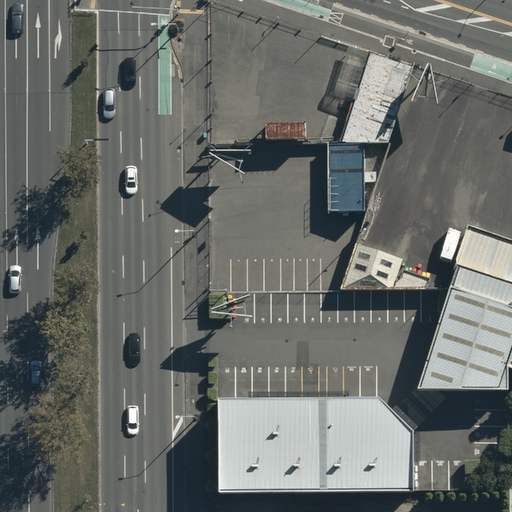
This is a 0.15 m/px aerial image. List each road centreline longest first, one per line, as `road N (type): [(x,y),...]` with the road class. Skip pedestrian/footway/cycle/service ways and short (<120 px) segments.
road 1 (primary): [(131,0),(137,511)]
road 2 (primary): [(19,511),(18,0)]
